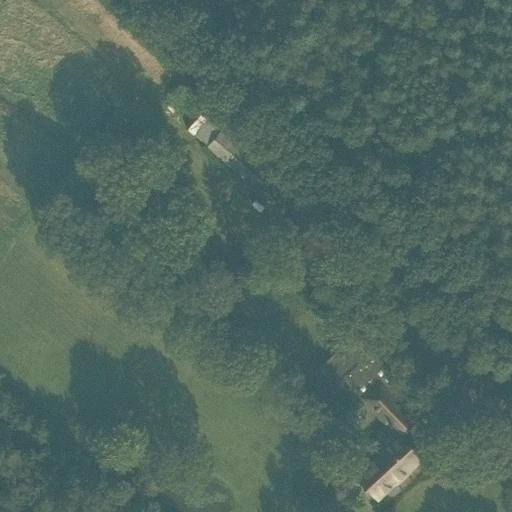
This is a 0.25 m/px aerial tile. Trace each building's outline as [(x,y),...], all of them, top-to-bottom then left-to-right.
[(221,128),(223,126),(283,179),(297,162),(228,101),(211,119),(221,128)] [(221,128),(205,146),(265,199),(283,179),(223,126),(221,128)] [(80,168),(67,190),(108,215),(121,192),(80,168)] [(385,310),(373,305),(362,312),(364,325),(376,330),(386,322),(385,310)] [(353,334),(324,360),(359,398),(350,406),(359,416),(370,405),(387,424),(375,436),(345,464),(329,478),(345,495),(360,481),(362,482),(375,497),(419,457),(405,442),(398,434),(413,420),(385,392),(397,381),(353,334)]
